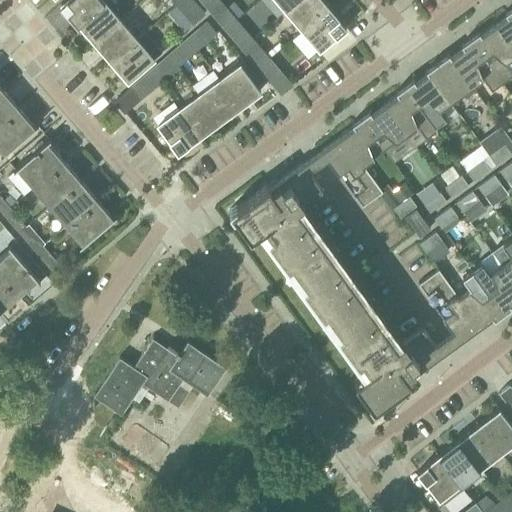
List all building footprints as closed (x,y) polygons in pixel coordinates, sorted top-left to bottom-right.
[(79,21),(103,0),(64,0),(62,2),(79,21)] [(95,41),(122,18),(106,0),(103,0),(79,21),(95,41)] [(194,0),(180,0),(177,4),(194,24),(206,13),(194,0)] [(201,0),(210,10),(221,0),(201,0)] [(226,29),(238,19),(237,18),(244,12),(235,1),(228,7),(222,0),(221,0),(210,10),(226,29)] [(279,0),(288,10),(299,0),(279,0)] [(304,29),(330,6),(324,0),(299,0),(288,10),(304,29)] [(330,6),(304,29),(321,48),(347,26),(330,6)] [(494,24),(511,48),(511,7),(507,11),(509,13),(494,24)] [(112,60),(139,37),(122,18),(95,41),(112,60)] [(243,48),(255,38),(238,19),(226,29),(243,48)] [(198,47),(200,49),(219,33),(208,20),(189,37),(198,47)] [(470,37),(503,83),(511,76),(511,71),(505,62),(511,57),(511,48),(494,24),(483,32),(481,29),(470,37)] [(139,37),(112,60),(113,61),(120,69),(129,79),(156,56),(162,51),(145,31),(139,37)] [(181,65),(200,49),(198,47),(189,37),(170,53),(180,64),(181,65)] [(451,51),(449,53),(473,86),(483,79),(492,91),(503,83),(470,37),(463,42),(465,45),(453,54),(451,51)] [(259,67),(271,57),(255,38),(243,48),(259,67)] [(162,81),(181,65),(180,64),(170,53),(151,69),(162,81)] [(430,71),(429,71),(451,102),(463,93),(466,97),(476,90),(473,86),(449,53),(428,68),(430,71)] [(271,57),(259,67),(275,87),(282,94),(292,87),(295,85),(271,57)] [(222,77),(241,104),(262,89),(242,62),(222,77)] [(151,69),(115,100),(126,112),(162,81),(151,69)] [(405,85),(438,130),(449,122),(440,110),(451,102),(429,71),(418,79),(416,77),(405,85)] [(202,78),(193,85),(199,93),(201,92),(221,119),(241,104),(222,77),(208,87),(202,78)] [(385,103),(407,134),(418,126),(427,139),(438,130),(405,85),(398,90),(400,92),(385,103)] [(0,124),(20,108),(3,88),(0,91),(0,124)] [(201,134),(221,119),(201,92),(199,93),(181,107),(201,134)] [(361,117),(385,150),(407,134),(385,103),(374,111),(372,109),(361,117)] [(180,149),(201,134),(181,107),(160,122),(180,149)] [(20,108),(0,124),(0,145),(7,153),(37,127),(20,108)] [(356,124),(341,135),(383,192),(364,165),(385,150),(361,117),(354,122),(356,124)] [(341,135),(321,149),(341,176),(363,207),(383,192),(341,135)] [(35,186),(65,160),(48,141),(18,167),(35,186)] [(489,155),(496,165),(511,153),(511,152),(505,143),(489,155)] [(259,231),(364,375),(355,381),(374,407),(411,380),(409,378),(449,349),(460,341),(441,313),(431,321),(404,340),(305,203),(332,183),(341,176),(321,149),(312,156),(270,187),(268,184),(232,211),(251,237),(259,231)] [(467,171),(474,181),(490,169),(483,159),(467,171)] [(52,205),(82,179),(65,160),(35,186),(52,205)] [(507,180),(511,176),(511,161),(500,171),(507,180)] [(445,187),(452,196),(469,184),(462,174),(445,187)] [(485,196),(502,184),(495,175),(478,186),(485,196)] [(68,224),(98,198),(82,179),(52,205),(68,224)] [(464,212),(480,200),(473,190),(456,202),(464,212)] [(430,212),(447,200),(441,192),(424,204),(430,212)] [(0,193),(0,208),(4,213),(12,207),(0,193)] [(408,196),(393,207),(400,217),(415,206),(408,196)] [(98,198),(68,224),(85,244),(115,217),(98,198)] [(451,206),(435,218),(442,228),(458,216),(451,206)] [(12,207),(4,213),(21,232),(28,226),(12,207)] [(407,217),(418,235),(429,228),(417,211),(407,217)] [(37,251),(44,245),(28,226),(21,232),(37,251)] [(425,252),(441,241),(435,232),(418,243),(425,252)] [(511,237),(504,243),(493,251),(502,264),(511,277),(511,237)] [(37,251),(54,270),(61,264),(44,245),(37,251)] [(0,255),(0,272),(18,294),(38,277),(11,246),(0,255)] [(482,263),(473,270),(480,280),(504,313),(511,306),(511,304),(511,303),(511,302),(511,277),(502,264),(489,273),(482,263)] [(469,288),(459,295),(481,326),(493,317),(495,319),(504,313),(480,280),(473,270),(471,267),(460,275),(469,288)] [(441,313),(460,341),(480,326),(439,268),(418,283),(441,313)] [(0,309),(18,294),(0,272),(0,309)] [(219,368),(179,342),(172,352),(147,336),(130,361),(116,351),(88,394),(115,411),(133,383),(177,411),(191,389),(202,396),(219,368)] [(511,387),(510,384),(498,392),(511,410),(511,387)] [(501,451),(511,443),(511,423),(500,408),(480,423),(501,451)] [(482,467),(501,451),(480,423),(460,439),(482,467)] [(462,482),(482,467),(460,439),(440,454),(462,482)] [(441,498),(462,482),(440,454),(420,469),(441,498)] [(484,511),(509,511),(511,510),(511,507),(504,497),(484,511)]
